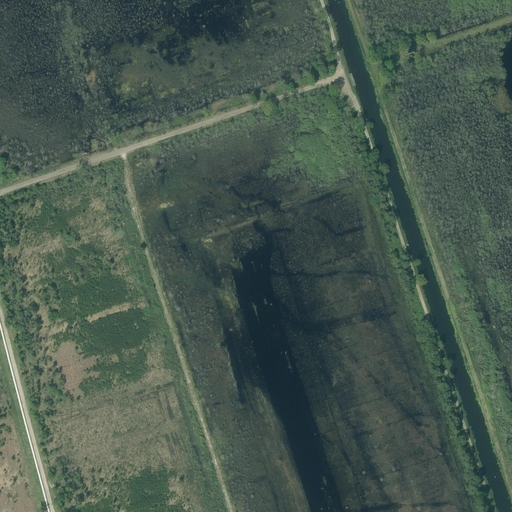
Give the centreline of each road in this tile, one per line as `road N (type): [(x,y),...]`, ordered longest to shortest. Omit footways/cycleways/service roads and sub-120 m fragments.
road 1 (track): [(493,511),(347,75)]
road 2 (track): [(0,191),(347,75)]
road 3 (track): [(0,309),(54,511)]
